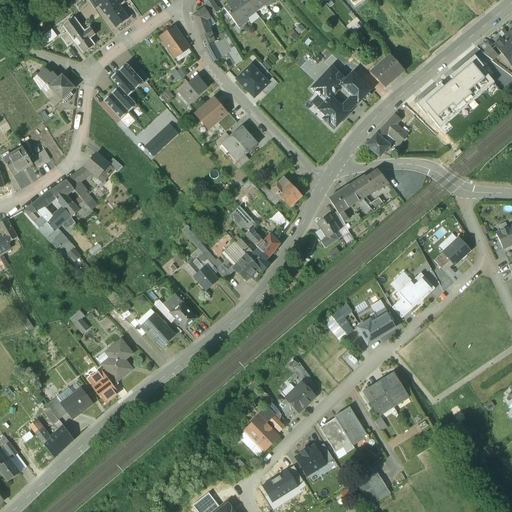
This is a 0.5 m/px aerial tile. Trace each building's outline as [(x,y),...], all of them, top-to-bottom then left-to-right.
[(87,0),(95,10),(99,7),(96,3),(98,2),(97,0),(96,0),(87,0)] [(100,0),(98,2),(96,3),(99,7),(105,15),(106,15),(118,6),(120,5),(116,0),(100,0)] [(212,0),(205,5),(212,16),(219,11),(212,0)] [(246,20),(233,2),(232,0),(226,5),(227,6),(224,9),(239,29),(248,22),(247,20),(246,20)] [(256,13),(245,0),(236,0),(233,2),(246,20),(247,20),(256,13)] [(265,6),(260,0),(245,0),(256,13),(265,6)] [(276,1),(274,0),(260,0),(265,6),(266,8),(276,1)] [(118,6),(106,15),(116,28),(128,19),(118,6)] [(204,10),(194,17),(200,36),(209,33),(210,33),(206,21),(210,18),(204,10)] [(75,21),(64,29),(74,42),(83,53),(93,45),(89,40),(94,36),(89,30),(84,33),(75,21)] [(302,24),(290,34),(295,39),(306,29),(302,24)] [(509,35),(502,40),(498,39),(496,42),(496,45),(495,46),(511,66),(511,65),(511,28),(511,29),(509,31),(509,35)] [(183,42),(176,30),(175,30),(174,29),(161,38),(175,59),(189,50),(183,42)] [(226,31),(219,35),(230,55),(237,51),(226,31)] [(67,33),(61,37),(68,47),(74,42),(67,33)] [(209,33),(200,36),(203,47),(212,63),(219,60),(215,51),(213,45),(209,33)] [(490,48),(483,54),(493,61),(498,57),(490,48)] [(364,59),(356,52),(351,56),(359,63),(359,64),(364,59)] [(273,54),(267,60),(273,66),(279,60),(273,54)] [(390,56),(370,74),(384,88),(404,71),(390,56)] [(427,115),(440,130),(494,83),(482,69),(484,68),(474,56),(450,77),(453,80),(444,88),(441,85),(417,105),(426,116),(427,115)] [(126,65),(118,72),(136,91),(143,84),(144,84),(136,75),(126,65)] [(237,80),(254,98),(261,91),(268,84),(251,67),(237,80)] [(312,89),(326,103),(330,98),(341,86),(346,82),(331,69),(312,89)] [(62,76),(61,77),(56,72),(54,75),(52,73),(51,75),(47,71),(44,70),(37,76),(62,101),(63,100),(65,102),(70,97),(68,95),(74,89),(62,76)] [(149,80),(141,71),(136,75),(144,84),(143,84),(144,85),(149,80)] [(136,91),(118,72),(111,79),(115,84),(117,84),(117,86),(119,88),(128,98),(129,97),(136,91)] [(355,106),(369,91),(352,75),(346,82),(341,86),(352,96),(349,100),(355,106)] [(62,101),(37,76),(35,78),(55,108),(62,101)] [(196,78),(179,93),(189,105),(206,90),(196,78)] [(273,80),(261,91),(266,96),(278,85),(273,80)] [(128,98),(119,88),(111,95),(129,113),(136,106),(131,100),(128,100),(129,97),(128,98)] [(169,91),(162,96),(169,105),(174,101),(173,99),(175,97),(169,91)] [(129,113),(111,95),(103,102),(121,121),(129,113)] [(348,114),(347,114),(341,108),(330,98),(326,103),(318,111),(326,117),(323,120),(329,125),(331,122),(336,127),(348,114)] [(214,100),(196,115),(208,130),(226,114),(214,100)] [(347,114),(355,106),(349,100),(341,108),(347,114)] [(228,114),(217,124),(225,133),(236,123),(228,114)] [(394,115),(376,134),(366,146),(379,158),(389,146),(385,142),(387,140),(385,138),(389,133),(391,135),(394,131),(396,132),(398,129),(395,127),(401,120),(394,115)] [(169,125),(145,147),(153,156),(177,134),(169,125)] [(229,137),(221,144),(222,145),(229,153),(249,136),(241,127),(229,137)] [(406,137),(398,129),(396,132),(394,131),(391,135),(400,144),(406,137)] [(225,133),(215,142),(219,147),(222,145),(221,144),(229,137),(225,133)] [(249,136),(229,153),(237,162),(245,156),(257,145),(249,136)] [(22,148),(3,160),(13,177),(33,165),(30,160),(22,148)] [(47,150),(30,160),(33,165),(36,170),(52,160),(47,150)] [(108,165),(96,155),(85,167),(91,173),(95,176),(102,183),(109,174),(108,173),(104,170),(109,165),(108,165)] [(249,160),(245,156),(237,162),(234,165),(238,169),(249,160)] [(122,167),(113,159),(108,165),(109,165),(112,169),(117,173),(122,167)] [(86,192),(78,183),(85,178),(91,173),(85,167),(80,171),(67,181),(73,190),(74,190),(79,197),(86,192)] [(364,176),(349,186),(359,201),(359,202),(362,200),(377,190),(378,191),(388,184),(378,171),(373,173),(365,178),(364,176)] [(284,177),(272,189),(277,195),(290,183),(284,177)] [(67,181),(50,192),(55,199),(63,208),(63,209),(71,203),(72,203),(66,196),(73,190),(67,181)] [(290,183),(277,195),(290,208),(302,197),(290,183)] [(357,214),(348,220),(343,212),(359,201),(349,186),(328,199),(337,212),(338,214),(343,223),(345,226),(348,230),(361,221),(357,214)] [(63,208),(52,217),(45,208),(55,199),(50,192),(43,196),(31,206),(54,231),(57,229),(66,221),(71,217),(63,209),(63,208)] [(88,195),(86,192),(79,197),(83,202),(89,209),(94,214),(99,210),(88,195)] [(269,193),(265,197),(271,203),(275,199),(269,193)] [(378,198),(371,204),(370,203),(367,206),(373,213),(384,205),(378,198)] [(367,206),(362,200),(359,202),(369,216),(373,213),(367,206)] [(83,202),(78,206),(83,211),(81,213),(83,215),(89,209),(83,202)] [(63,209),(71,217),(71,218),(78,211),(76,208),(71,203),(63,209)] [(54,231),(31,206),(25,211),(34,223),(35,222),(40,228),(41,227),(49,237),(54,231)] [(78,206),(76,208),(78,211),(71,218),(73,220),(79,215),(81,218),(83,217),(86,220),(94,214),(89,209),(83,215),(81,213),(83,211),(78,206)] [(337,212),(329,216),(339,231),(345,226),(343,223),(338,214),(337,212)] [(329,216),(317,225),(327,239),(321,242),(325,249),(337,240),(334,234),(339,231),(329,216)] [(73,220),(71,218),(71,217),(66,221),(73,230),(78,226),(73,220)] [(253,227),(244,217),(236,224),(245,235),(252,229),(253,227)] [(7,220),(0,223),(0,231),(3,236),(7,244),(17,238),(7,220)] [(487,224),(482,227),(486,237),(491,234),(487,224)] [(211,256),(188,230),(189,229),(187,226),(182,231),(198,250),(207,260),(211,256)] [(511,226),(496,234),(503,249),(511,245),(511,244),(511,226)] [(49,237),(46,239),(51,243),(53,240),(60,248),(68,240),(65,237),(57,229),(54,231),(49,237)] [(254,231),(252,229),(245,235),(251,241),(257,235),(254,231)] [(225,254),(236,244),(232,240),(226,234),(216,244),(225,254)] [(279,244),(271,235),(266,240),(263,236),(260,239),(257,235),(251,241),(258,250),(267,259),(274,252),(279,245),(279,244)] [(0,238),(0,253),(10,248),(7,244),(3,236),(0,238)] [(442,253),(449,260),(454,265),(470,250),(459,238),(442,253)] [(53,240),(51,243),(75,268),(84,260),(80,256),(82,254),(71,243),(68,240),(60,248),(53,240)] [(254,255),(240,240),(236,244),(246,255),(258,269),(262,273),(269,265),(265,261),(267,259),(258,250),(254,255)] [(207,260),(198,250),(192,255),(195,261),(196,260),(199,264),(203,264),(207,260)] [(442,253),(434,260),(441,268),(449,260),(442,253)] [(223,265),(228,260),(223,255),(218,259),(223,265)] [(258,269),(246,255),(235,267),(233,269),(235,270),(246,281),(258,269)] [(92,256),(86,261),(90,266),(96,261),(92,256)] [(223,265),(218,259),(216,261),(211,256),(207,260),(214,268),(221,276),(225,272),(223,269),(225,268),(223,265)] [(207,260),(203,264),(206,268),(210,272),(211,270),(214,268),(207,260)] [(235,267),(228,260),(223,265),(225,268),(223,269),(225,272),(227,270),(231,274),(235,270),(233,269),(235,267)] [(206,268),(200,273),(192,263),(185,268),(205,291),(217,280),(212,275),(214,273),(211,270),(210,272),(206,268)] [(293,273),(296,279),(303,274),(299,269),(293,273)] [(225,272),(221,276),(225,280),(231,274),(227,270),(225,272)] [(400,300),(411,311),(417,305),(416,304),(422,298),(424,300),(435,289),(421,274),(412,282),(409,278),(402,285),(403,287),(395,295),(400,300)] [(176,296),(163,306),(176,320),(173,322),(176,325),(178,323),(185,330),(197,319),(176,296)] [(402,319),(411,311),(400,300),(392,308),(402,319)] [(348,304),(326,324),(341,341),(353,330),(345,320),(354,311),(348,304)] [(385,308),(374,315),(378,320),(388,314),(385,308)] [(378,320),(372,324),(380,337),(394,329),(391,323),(393,322),(388,314),(378,320)] [(374,315),(368,318),(369,321),(372,324),(378,320),(374,315)] [(174,336),(155,316),(143,328),(142,328),(147,333),(161,348),(174,336)] [(82,320),(74,326),(83,337),(91,331),(82,320)] [(369,321),(357,328),(367,345),(374,341),(380,337),(372,324),(369,321)] [(138,323),(133,328),(142,338),(147,333),(142,328),(143,328),(138,323)] [(133,355),(121,340),(109,349),(112,353),(107,357),(110,360),(102,367),(104,369),(111,377),(112,376),(117,383),(130,373),(126,368),(129,366),(125,361),(133,355)] [(104,369),(101,372),(113,388),(118,385),(117,383),(112,376),(111,377),(104,369)] [(113,388),(101,372),(89,381),(94,388),(93,389),(99,396),(100,395),(105,403),(117,394),(113,388)] [(408,398),(393,374),(378,384),(389,402),(396,398),(399,404),(408,398)] [(297,380),(282,395),(285,399),(301,384),(297,380)] [(303,386),(301,384),(285,399),(299,413),(315,398),(309,392),(309,391),(309,388),(307,385),(304,385),(303,386)] [(378,384),(363,393),(375,412),(378,417),(381,415),(387,412),(383,405),(389,402),(378,384)] [(69,388),(57,398),(62,404),(74,395),(69,388)] [(62,404),(61,405),(67,413),(72,419),(91,405),(80,390),(74,395),(62,404)] [(34,391),(28,395),(32,401),(38,397),(34,391)] [(57,398),(47,405),(58,420),(67,413),(61,405),(62,404),(57,398)] [(497,409),(491,399),(482,405),(488,414),(497,409)] [(59,421),(49,408),(44,413),(54,425),(59,421)] [(266,408),(248,426),(251,428),(260,419),(265,425),(274,416),(266,408)] [(366,436),(349,408),(334,417),(335,420),(352,446),(365,438),(365,439),(368,437),(367,436),(366,436)] [(378,417),(375,412),(370,415),(377,425),(384,421),(381,415),(378,417)] [(274,417),(268,422),(278,433),(284,428),(274,417)] [(265,425),(260,419),(251,428),(246,433),(251,438),(249,439),(257,447),(258,446),(263,450),(277,437),(265,425)] [(50,440),(37,424),(39,422),(37,420),(29,427),(44,446),(50,440)] [(352,446),(335,420),(321,429),(335,453),(343,448),(346,453),(353,448),(352,446)] [(54,425),(52,427),(58,433),(64,427),(59,421),(54,425)] [(74,441),(64,427),(58,433),(50,440),(44,446),(54,460),(74,441)] [(215,434),(209,436),(213,449),(225,446),(222,435),(215,437),(215,434)] [(5,438),(0,442),(0,450),(3,448),(3,447),(9,443),(5,438)] [(17,455),(9,443),(3,447),(3,448),(12,459),(17,455)] [(316,450),(326,465),(333,460),(323,445),(316,450)] [(295,458),(307,476),(326,465),(316,450),(314,447),(308,451),(307,449),(301,453),(302,454),(295,458)] [(10,460),(5,464),(0,457),(0,473),(7,483),(20,474),(10,460)] [(372,466),(352,479),(363,495),(383,483),(372,466)] [(297,486),(303,482),(294,467),(288,471),(297,486)] [(298,487),(297,486),(288,471),(261,487),(272,504),(298,487)] [(383,483),(363,495),(369,506),(389,493),(383,483)] [(351,488),(341,494),(344,500),(355,494),(351,488)] [(192,506),(197,511),(214,511),(220,508),(208,493),(192,506)] [(235,511),(227,502),(220,508),(214,511),(235,511)]
